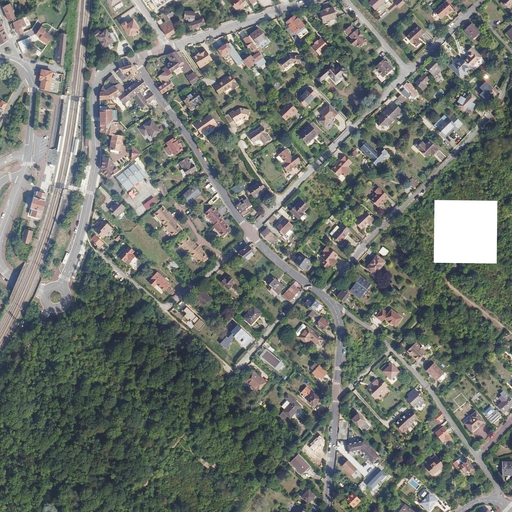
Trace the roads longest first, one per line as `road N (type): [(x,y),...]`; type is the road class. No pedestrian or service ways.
road 1 (residential): [(511,75),(472,136),(323,294)]
road 2 (residential): [(134,59),(109,68),(96,84),(96,163),(76,250),(57,288)]
road 3 (residential): [(251,234),(407,72)]
road 4 (track): [(392,348),(245,511)]
road 5 (residential): [(334,308),(375,333),(428,384),(483,461)]
road 6 (residential): [(134,59),(251,234)]
road 7 (residential): [(97,251),(165,310),(251,234)]
road 8 (residential): [(334,308),(340,342),(327,511)]
road 9 (track): [(375,333),(402,345),(511,216)]
road 10 (residential): [(309,0),(166,48)]
